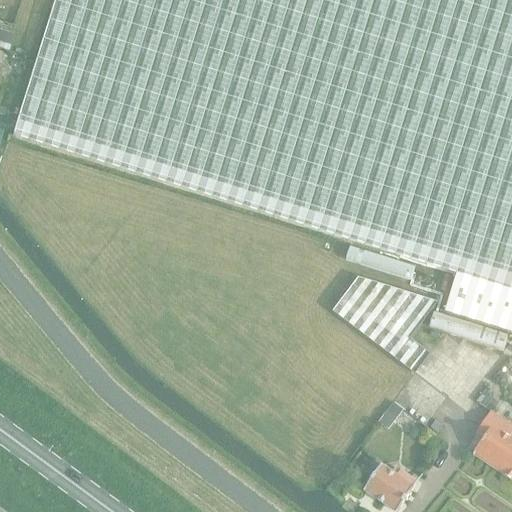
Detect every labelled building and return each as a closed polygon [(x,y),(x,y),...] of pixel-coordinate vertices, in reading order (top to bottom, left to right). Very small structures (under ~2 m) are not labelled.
[(511,0),(55,0),(13,137),(456,276),(511,293),(511,0)] [(411,286),(417,265),(352,244),(347,259),(402,276),(400,282),(411,286)] [(511,293),(456,276),(445,313),(511,334),(511,293)] [(358,278),(333,312),(415,374),(430,354),(411,339),(437,302),(358,278)] [(423,428),(444,398),(414,375),(392,404),(423,428)] [(386,413),(378,423),(388,431),(396,421),(386,413)] [(511,427),(490,414),(484,423),(475,437),(483,442),(473,458),(511,483),(511,437),(511,435),(511,427)] [(394,511),(398,511),(417,483),(400,472),(397,476),(382,466),(364,493),(394,511)]
